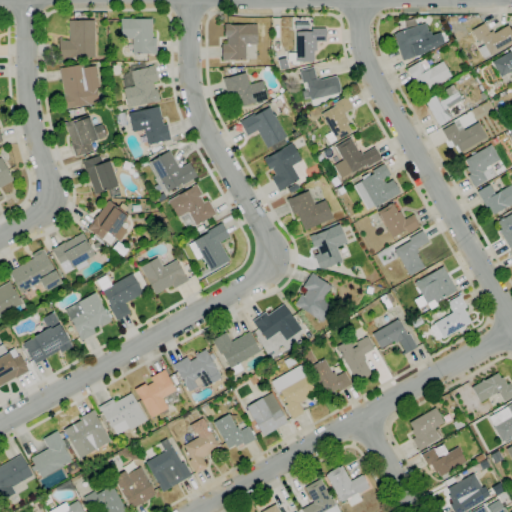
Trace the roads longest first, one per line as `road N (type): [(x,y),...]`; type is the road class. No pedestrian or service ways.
road 1 (residential): [(189,0),(193,101),(272,248),(271,261),(246,285),(0,424)]
road 2 (residential): [(357,0),(371,75),(511,323)]
road 3 (residential): [(511,334),(205,511)]
road 4 (residential): [(26,0),(28,102),(57,203),(0,235)]
